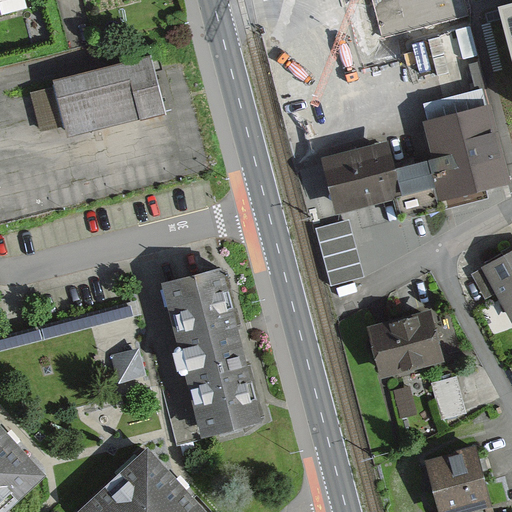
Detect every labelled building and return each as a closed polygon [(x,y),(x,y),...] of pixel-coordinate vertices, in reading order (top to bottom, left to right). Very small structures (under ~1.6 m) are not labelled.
[(511,0),(495,5),(511,68),(511,0)] [(299,42),(314,109),(376,95),(362,29),(299,42)] [(34,90),(42,134),(69,130),(71,142),(168,125),(158,69),(34,90)] [(433,158),(391,168),(398,198),(443,187),(447,205),(507,191),(490,118),(427,133),(433,158)] [(398,198),(391,168),(386,150),(324,164),(337,220),(399,205),(398,198)] [(353,225),(337,228),(339,233),(322,237),(333,292),(366,285),(353,225)] [(511,259),(484,273),(511,326),(511,324),(511,259)] [(224,267),(159,284),(198,435),(263,418),(239,326),(224,267)] [(429,317),(371,332),(384,382),(442,367),(429,317)] [(455,380),(429,386),(442,428),(468,420),(455,380)] [(395,394),(401,419),(418,416),(413,390),(395,394)] [(0,416),(0,507),(45,466),(15,433),(0,416)] [(176,469),(148,439),(78,502),(86,511),(214,511),(216,511),(176,469)] [(489,511),(476,455),(428,467),(439,511),(489,511)]
